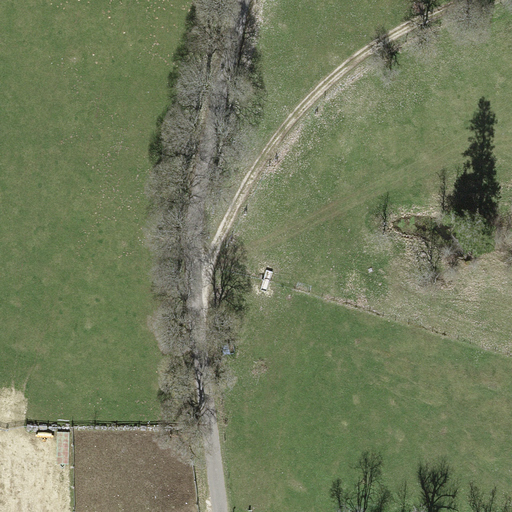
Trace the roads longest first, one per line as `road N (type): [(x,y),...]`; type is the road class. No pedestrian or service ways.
road 1 (unclassified): [(243,0),(201,185),(195,339),(218,511)]
road 2 (track): [(196,303),(234,209),(286,126),(325,85),(375,48),(489,0)]
road 3 (track): [(212,263),(380,192),(483,156),(511,158)]
